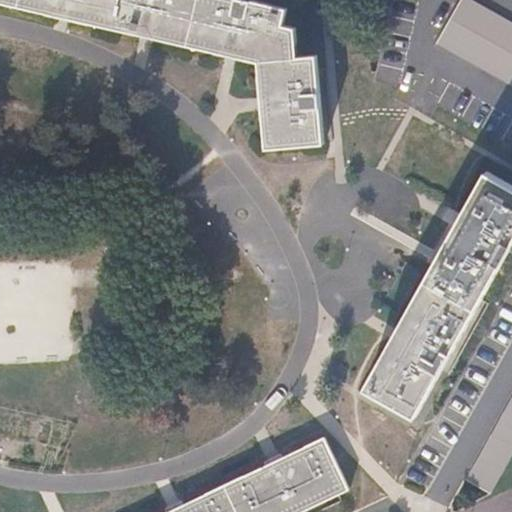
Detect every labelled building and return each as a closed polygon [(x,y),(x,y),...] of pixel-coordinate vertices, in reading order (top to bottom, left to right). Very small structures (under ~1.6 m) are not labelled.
[(257,0),(4,0),(66,14),(153,34),(232,52),(259,59),(263,104),(267,145),(324,140),(317,55),(299,57),(297,29),(283,26),(288,7),(257,0)] [(459,0),(437,39),(450,46),(511,81),(511,21),(475,1),(473,0),(459,0)] [(511,243),(511,181),(488,168),(459,220),(438,258),(395,335),(366,385),(416,413),(511,243)] [(511,447),(511,395),(465,477),(488,490),(511,447)] [(295,511),(346,488),(323,436),(176,507),(164,511),(295,511)]
